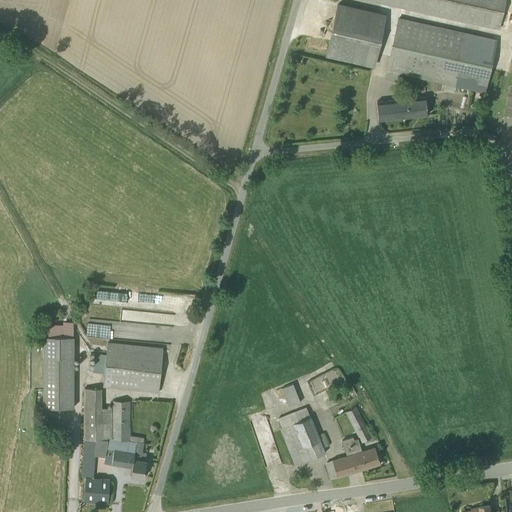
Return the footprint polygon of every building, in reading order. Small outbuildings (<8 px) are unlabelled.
[(506,0),(372,0),(499,29),(506,0)] [(384,14),(337,3),(326,54),(374,65),(384,14)] [(486,92),(498,38),(396,16),(383,79),(401,83),(403,74),(486,92)] [(424,96),(375,101),(377,120),(426,115),(424,96)] [(173,323),(174,312),(121,307),(119,320),(90,317),(88,335),(127,338),(129,318),(173,323)] [(74,325),(43,325),(42,409),(73,409),(74,325)] [(104,374),(103,387),(159,392),(163,348),(107,343),(106,355),(96,354),(94,373),(104,374)] [(292,381),(280,385),(287,406),(299,401),(292,381)] [(100,389),(84,389),(82,477),(85,478),(83,501),(107,503),(108,478),(92,477),(94,457),(104,457),(103,465),(131,469),(130,476),(143,477),(146,452),(141,452),(143,438),(129,435),(129,401),(111,400),(111,409),(103,409),(100,389)] [(307,406),(276,418),(294,464),(324,453),(322,446),(327,445),(322,432),(317,433),(307,406)] [(371,436),(356,407),(346,412),(361,441),(371,436)] [(329,479),(379,463),(374,446),(361,450),(357,437),(354,438),(353,436),(341,440),(346,455),(324,462),(329,479)]
